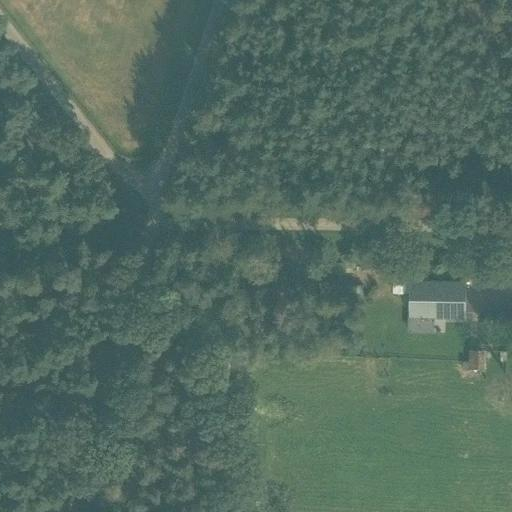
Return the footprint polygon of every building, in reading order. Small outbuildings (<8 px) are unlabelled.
[(240,130),(225,125),(217,150),(232,155),(240,130)] [(239,277),(255,278),(256,263),(240,262),(239,277)] [(465,282),(409,282),(409,316),(465,316),(465,282)] [(355,295),(353,325),(371,326),(374,295),(355,295)] [(350,339),(351,311),(322,311),(322,338),(350,339)] [(484,369),(484,351),(469,350),(468,369),(484,369)] [(451,374),(466,374),(466,352),(451,352),(451,374)]
